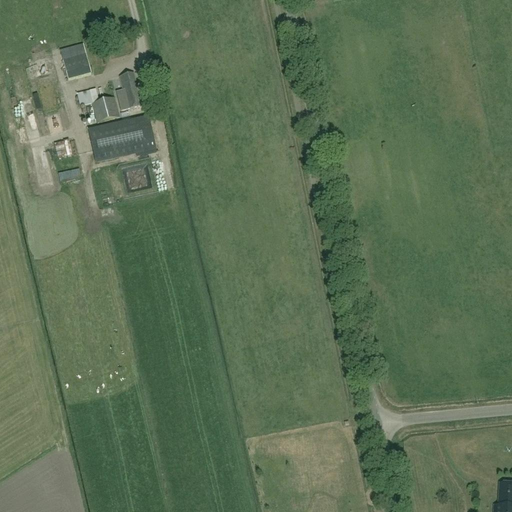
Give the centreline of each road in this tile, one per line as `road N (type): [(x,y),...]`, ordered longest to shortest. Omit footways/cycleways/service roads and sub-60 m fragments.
road 1 (unclassified): [(379,423),(289,0)]
road 2 (unclassified): [(379,423),(511,410)]
